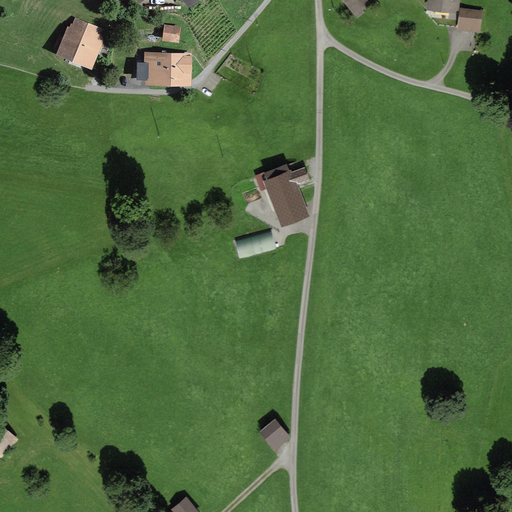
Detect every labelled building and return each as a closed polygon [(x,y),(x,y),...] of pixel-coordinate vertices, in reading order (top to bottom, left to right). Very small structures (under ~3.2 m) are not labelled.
[(369,4),(365,0),(344,0),(357,15),(369,4)] [(429,0),(429,6),(457,10),(457,0),(429,0)] [(480,12),(462,10),(460,27),(478,29),(480,12)] [(61,35),(56,47),(91,62),(96,52),(99,53),(102,45),(108,47),(112,38),(104,34),(105,31),(77,18),(73,27),(71,27),(66,37),(61,35)] [(176,38),(177,29),(167,28),(165,37),(176,38)] [(185,79),(186,63),(189,63),(189,57),(156,56),(156,59),(149,59),(148,66),(142,66),(142,77),(185,79)] [(285,165),(266,173),(284,221),(304,213),(293,184),(307,179),(303,168),(288,174),(285,165)] [(239,260),(274,249),(270,229),(233,240),(239,260)] [(262,429),(275,445),(287,435),(274,419),(262,429)] [(13,439),(0,425),(0,450),(1,452),(13,439)] [(169,511),(197,511),(185,498),(173,508),(174,509),(169,511)]
